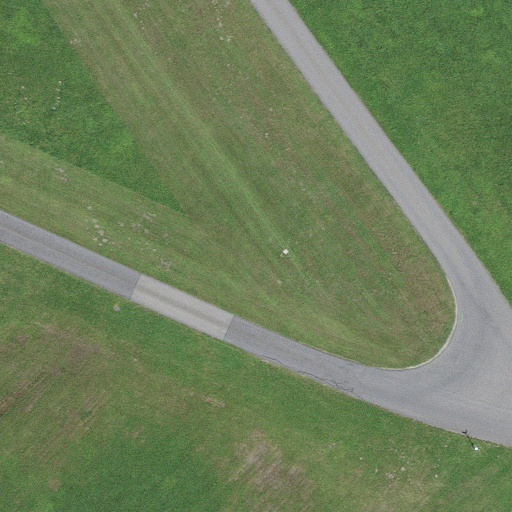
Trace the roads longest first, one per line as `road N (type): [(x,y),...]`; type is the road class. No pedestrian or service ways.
road 1 (unclassified): [(0,225),(366,383),(511,415)]
road 2 (unclassified): [(271,0),(459,259),(511,349)]
